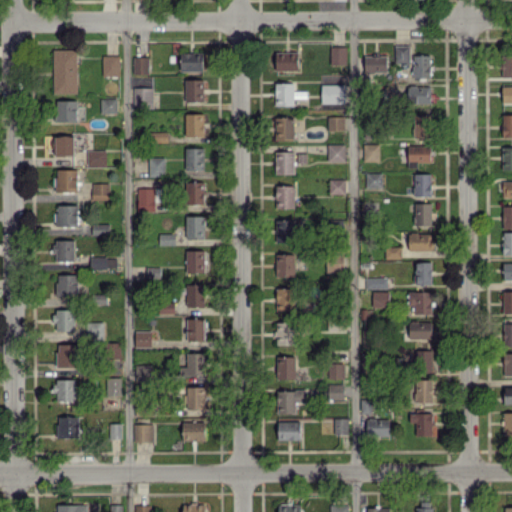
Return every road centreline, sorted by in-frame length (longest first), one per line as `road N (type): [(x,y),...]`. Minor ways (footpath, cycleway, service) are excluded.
road 1 (residential): [(10,0),(13,511)]
road 2 (residential): [(0,470),(511,468)]
road 3 (residential): [(241,0),(242,511)]
road 4 (residential): [(469,0),(468,511)]
road 5 (residential): [(11,20),(511,17)]
